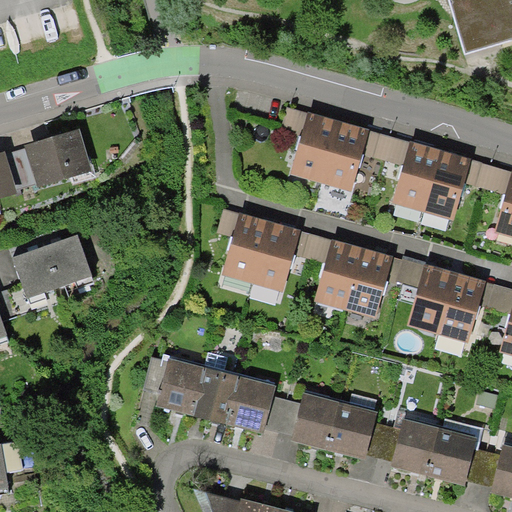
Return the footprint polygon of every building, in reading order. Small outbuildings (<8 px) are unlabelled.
[(511,0),(448,0),(464,54),(511,40),(511,0)] [(359,152),(365,132),(348,127),(319,119),(314,118),(307,140),(299,137),(295,152),(302,154),(298,169),(312,173),(311,178),(335,185),(337,179),(351,183),(355,166),(362,168),(366,154),(359,152)] [(82,133),(35,147),(46,182),(79,171),(76,161),(89,157),(82,133)] [(460,183),(466,162),(448,158),(425,151),(415,148),(409,170),(401,167),(397,182),(404,184),(400,199),(414,203),(413,209),(436,215),(438,210),(451,214),(456,197),(462,199),(466,185),(460,183)] [(1,156),(0,156),(0,194),(12,191),(1,156)] [(511,196),(511,197),(503,194),(499,209),(507,211),(502,226),(511,229),(511,196)] [(291,255),(297,235),(280,230),(254,223),(245,220),(239,241),(230,238),(226,253),(234,255),(229,270),(244,274),(242,280),(268,287),(269,282),(282,286),(287,269),(294,271),(298,257),(291,255)] [(62,288),(94,276),(80,235),(47,246),(62,288)] [(383,280),(389,260),(372,255),(346,248),(337,245),(331,268),(323,265),(319,280),(326,282),(322,297),(336,301),(335,305),(360,312),(361,307),(375,311),(379,294),(386,296),(390,282),(383,280)] [(29,299),(62,288),(47,246),(15,258),(29,299)] [(475,305),(481,284),(464,279),(438,272),(430,270),(424,292),(416,289),(412,304),(419,306),(415,321),(429,325),(428,330),(451,337),(453,332),(466,335),(471,318),(477,320),(481,306),(475,305)] [(0,338),(9,335),(0,308),(0,338)] [(511,318),(506,317),(502,331),(509,333),(505,349),(511,350),(511,318)] [(211,418),(244,426),(263,431),(274,386),(225,374),(228,360),(207,355),(204,369),(167,360),(156,404),(176,409),(211,418)] [(365,457),(376,413),(304,395),(292,439),(311,444),(347,453),(365,457)] [(465,483),(477,438),(403,419),(392,464),(409,469),(442,477),(465,483)] [(0,488),(10,487),(8,471),(35,467),(26,439),(0,443),(0,488)] [(511,442),(505,441),(492,489),(510,494),(511,494),(511,442)] [(286,511),(260,506),(200,491),(212,511),(286,511)]
